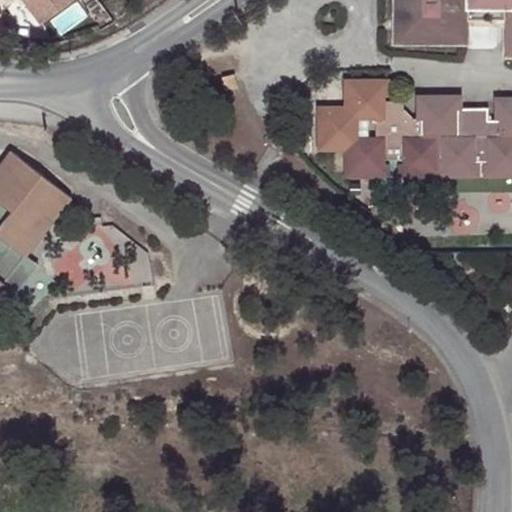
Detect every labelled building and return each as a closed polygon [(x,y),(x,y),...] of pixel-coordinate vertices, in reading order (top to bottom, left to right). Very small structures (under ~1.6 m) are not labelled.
[(78,1),(77,0),(21,0),(43,28),(78,1)] [(501,18),(502,34),(503,65),(511,64),(511,0),(395,0),(395,57),(468,56),(467,34),(467,20),(501,18)] [(467,34),(502,34),(501,18),(467,20),(467,34)] [(334,162),(354,163),(354,190),(382,189),(382,184),(391,176),(408,176),(408,189),(433,189),(433,185),(441,175),(458,176),(458,189),(481,189),(481,179),(494,179),(494,189),(511,188),(511,117),(505,117),(505,136),(495,137),(495,124),(463,124),(463,115),(427,115),(427,136),(404,136),(403,117),(386,118),(385,99),(354,99),(352,123),(323,124),(323,153),(333,154),(334,162)] [(0,320),(16,301),(2,288),(26,259),(39,270),(82,215),(23,168),(0,195),(0,320)] [(2,288),(16,301),(29,312),(53,282),(39,270),(26,259),(2,288)]
